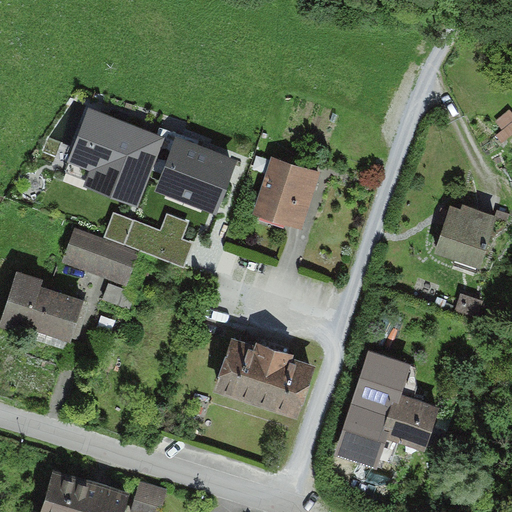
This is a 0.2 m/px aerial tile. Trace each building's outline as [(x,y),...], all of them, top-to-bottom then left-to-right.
[(511,112),(496,123),(509,143),(511,141),(511,112)] [(72,172),(91,178),(85,200),(147,219),(171,140),(90,115),(72,172)] [(319,172),(267,156),(249,214),(301,230),(319,172)] [(492,212),(446,199),(429,256),(475,269),(492,212)] [(112,232),(75,219),(59,263),(125,287),(137,254),(108,243),(112,232)] [(38,276),(11,267),(0,300),(0,327),(68,350),(86,298),(36,281),(38,276)] [(310,362),(225,334),(207,388),(292,416),(310,362)] [(436,403),(389,389),(375,435),(422,449),(436,403)] [(118,511),(125,489),(48,468),(35,511),(118,511)] [(160,511),(168,490),(139,481),(129,511),(160,511)]
